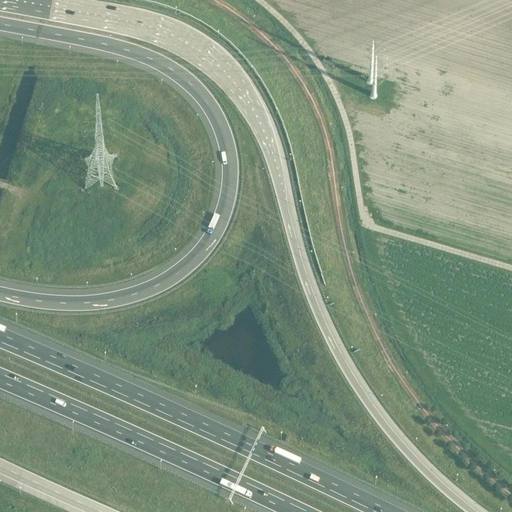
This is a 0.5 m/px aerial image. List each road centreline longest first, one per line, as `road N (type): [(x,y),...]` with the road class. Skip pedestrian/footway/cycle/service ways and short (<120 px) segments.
road 1 (motorway): [(469,511),(393,438),(339,360),(302,275),(260,124),(224,72),(157,30),(10,0)]
road 2 (motorway): [(0,24),(115,47),(168,68),(214,113),(229,162),(214,233),(165,281),(73,304),(0,294)]
road 3 (motorway): [(389,511),(0,335)]
road 4 (track): [(258,0),(330,83),(351,141),(364,226),(511,269)]
road 5 (motorway): [(0,377),(298,511)]
